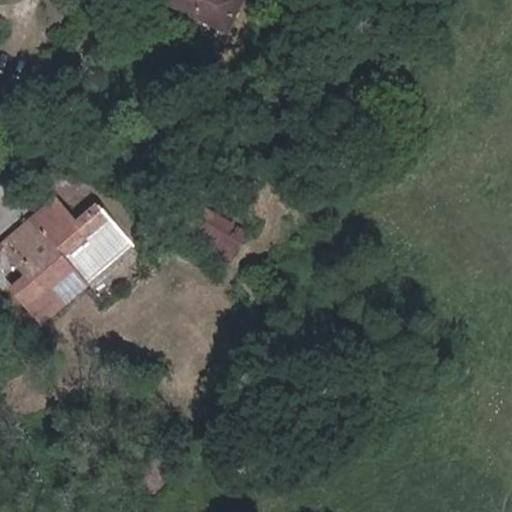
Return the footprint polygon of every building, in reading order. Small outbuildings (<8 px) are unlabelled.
[(183,0),(230,27),(246,0),(183,0)] [(58,186),(8,236),(37,264),(22,278),(51,307),(92,266),(62,236),(85,214),(58,186)] [(202,225),(212,206),(195,197),(185,216),(202,225)] [(238,220),(212,206),(202,225),(228,239),(238,220)] [(23,298),(0,284),(0,308),(14,316),(23,298)]
